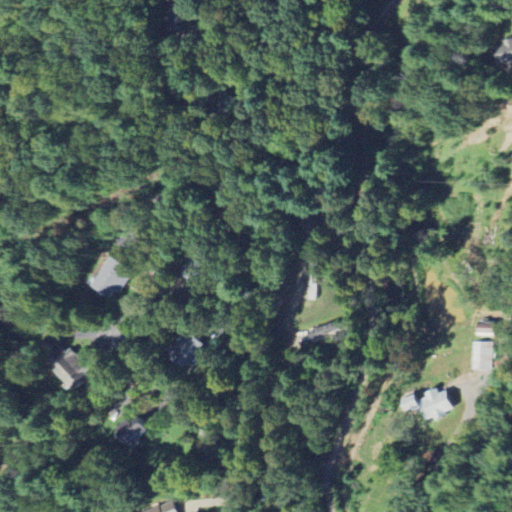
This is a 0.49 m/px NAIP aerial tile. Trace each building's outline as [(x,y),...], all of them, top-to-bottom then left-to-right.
[(504,63),(511,61),(511,40),(508,41),(509,45),(502,46),(504,63)] [(116,298),(121,290),(124,292),(139,269),(118,255),(98,286),(116,298)] [(499,325),(482,324),(482,336),(498,337),(499,325)] [(208,345),(191,330),(176,347),(192,362),(208,345)] [(494,342),(475,342),(475,369),(494,369),(494,342)] [(80,391),(99,373),(74,346),(54,365),(80,391)] [(405,400),(408,412),(425,407),(429,422),(451,416),(450,411),(457,409),(452,390),(442,393),(440,389),(426,393),(427,394),(405,400)] [(153,429),(137,412),(119,430),(135,447),(153,429)] [(180,511),(176,501),(150,511),(180,511)]
